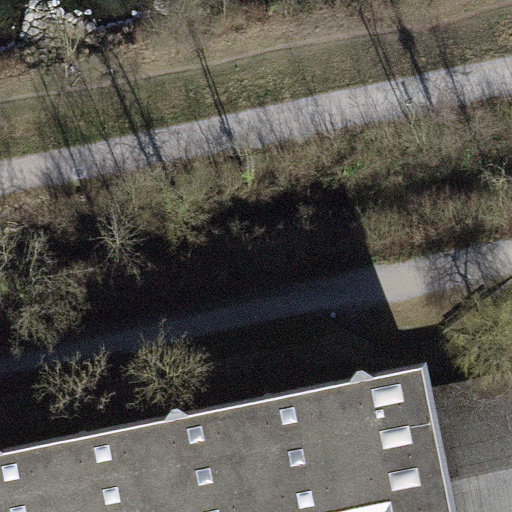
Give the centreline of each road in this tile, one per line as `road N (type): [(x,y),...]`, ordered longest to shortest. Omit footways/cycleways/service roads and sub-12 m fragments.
road 1 (track): [(0,365),(511,257)]
road 2 (track): [(511,82),(0,185)]
